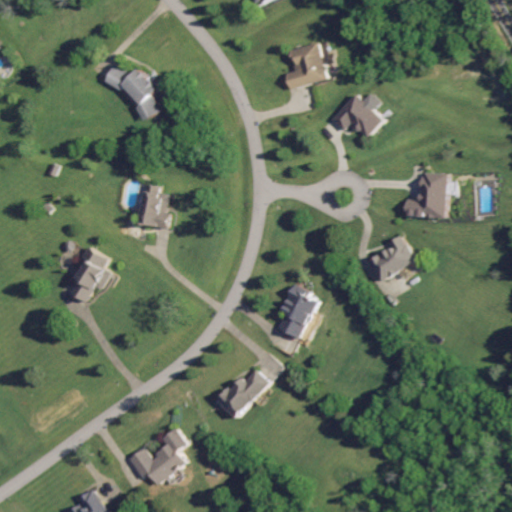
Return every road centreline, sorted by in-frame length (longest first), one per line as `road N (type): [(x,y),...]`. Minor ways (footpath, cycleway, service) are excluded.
road 1 (residential): [(0,496),(183,363),(222,320),(248,270),(264,190),(254,125),(231,71),(174,0)]
road 2 (residential): [(264,190),(351,212),(364,205),(364,187)]
